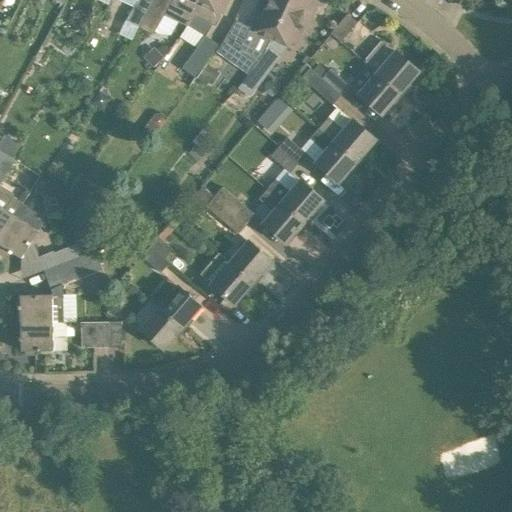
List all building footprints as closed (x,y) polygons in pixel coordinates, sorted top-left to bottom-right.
[(138,0),(126,21),(139,28),(155,0),(138,0)] [(155,0),(139,28),(153,34),(164,16),(186,27),(187,25),(193,16),(200,0),(155,0)] [(200,0),(193,16),(187,25),(206,36),(213,25),(216,26),(228,0),(200,0)] [(263,57),(271,40),(289,0),(270,0),(264,13),(258,10),(249,29),(235,23),(228,36),(224,41),(242,54),(249,53),(260,61),(263,57)] [(289,0),(271,40),(263,57),(260,61),(238,88),(249,97),(278,61),(281,54),(288,48),(293,50),(302,32),(296,29),(309,0),(289,0)] [(341,43),(357,23),(348,15),(331,34),(341,43)] [(205,37),(177,77),(189,87),(218,46),(205,37)] [(365,62),(377,73),(401,94),(419,73),(383,41),(365,62)] [(341,96),(322,79),(310,68),(301,78),(314,89),(333,105),(341,96)] [(331,70),(322,79),(341,96),(350,86),(331,70)] [(401,94),(377,73),(358,95),(383,116),(401,94)] [(258,120),(274,132),(294,107),(278,95),(258,120)] [(319,129),(333,141),(358,163),(376,141),(352,120),(343,130),(328,118),(319,129)] [(358,163),(333,141),(319,129),(309,140),(324,152),(315,163),(339,184),(358,163)] [(287,138),(279,147),(298,164),(306,154),(287,138)] [(290,173),(298,164),(279,147),(271,157),(290,173)] [(0,184),(15,161),(4,154),(0,161),(0,184)] [(267,190),(281,202),(306,223),(324,202),(300,181),(290,192),(276,180),(267,190)] [(223,188),(214,197),(246,224),(254,215),(223,188)] [(306,223),(281,202),(267,190),(258,200),(272,212),(263,224),(287,245),(306,223)] [(0,239),(15,216),(23,203),(12,196),(4,209),(0,206),(0,239)] [(238,234),(246,224),(214,197),(206,207),(238,234)] [(39,231),(15,216),(0,239),(0,244),(21,258),(39,231)] [(158,237),(150,247),(169,264),(177,254),(158,237)] [(247,241),(229,263),(253,284),(272,262),(247,241)] [(39,258),(44,270),(55,266),(79,256),(74,245),(54,253),(53,252),(39,258)] [(161,273),(169,264),(150,247),(142,257),(161,273)] [(79,256),(55,266),(44,270),(49,284),(61,280),(60,278),(84,268),(79,256)] [(235,305),(253,284),(229,263),(211,284),(235,305)] [(177,286),(159,308),(183,329),(201,307),(177,286)] [(63,295),(20,296),(21,324),(53,323),(64,323),(63,295)] [(183,329),(159,308),(140,329),(165,350),(183,329)] [(53,338),(53,323),(21,324),(21,352),(67,351),(67,338),(53,338)] [(109,348),(109,323),(82,323),(82,348),(109,348)] [(122,323),(109,323),(109,348),(122,348),(122,323)]
